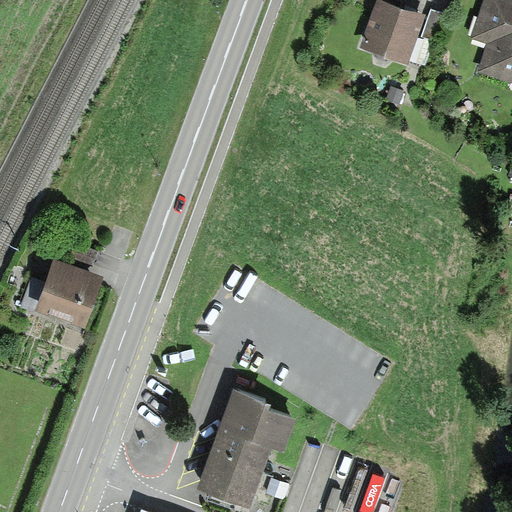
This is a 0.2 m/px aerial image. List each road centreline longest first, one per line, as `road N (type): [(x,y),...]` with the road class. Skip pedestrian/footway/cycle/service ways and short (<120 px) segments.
road 1 (primary): [(59,511),(248,0)]
road 2 (track): [(194,225),(274,0)]
